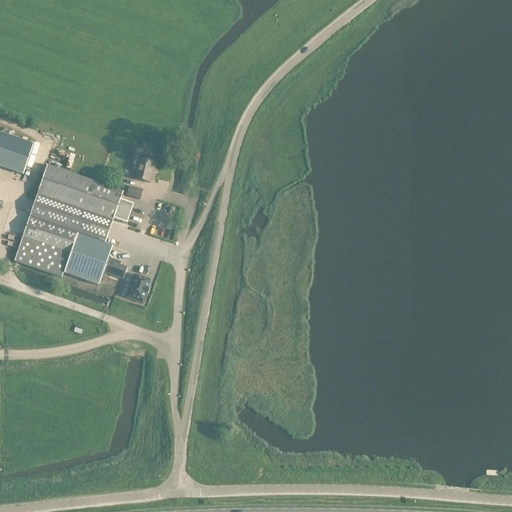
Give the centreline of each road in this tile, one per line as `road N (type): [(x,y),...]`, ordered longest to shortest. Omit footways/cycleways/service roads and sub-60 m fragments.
road 1 (tertiary): [(182,492),(184,426),(230,170),(255,101),(370,0)]
road 2 (tertiary): [(511,500),(304,488),(182,492)]
road 3 (tertiary): [(182,492),(0,511)]
